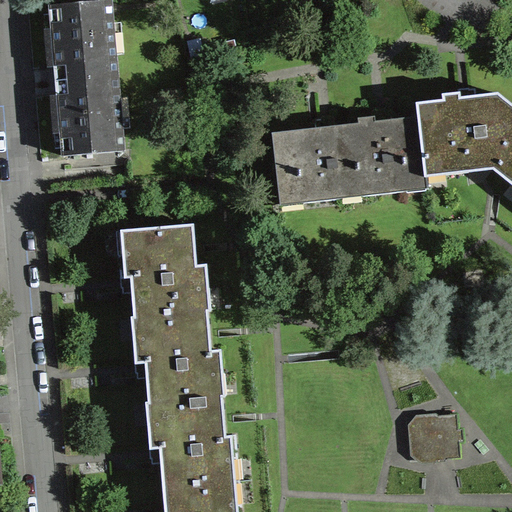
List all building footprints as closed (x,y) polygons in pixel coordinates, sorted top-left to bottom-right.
[(58,95),(52,95),(55,133),(62,132),(63,155),(123,150),(111,1),(51,6),(53,29),(46,29),(49,66),(56,66),(56,69),(58,95)] [(492,169),(511,144),(511,104),(498,93),(476,95),(475,88),(468,89),(469,96),(464,97),(460,97),(460,92),(450,93),(442,94),(443,100),(434,101),(418,103),(419,116),(425,166),(426,177),(428,177),(446,175),(468,172),(478,171),(492,169)] [(359,123),(333,126),(341,198),(407,191),(428,188),(426,177),(425,166),(419,116),(392,119),(391,111),(386,111),(385,112),(386,120),(381,120),(376,121),(375,116),(374,116),(365,117),(358,118),(359,123)] [(304,202),(341,198),(333,126),(328,126),(322,127),(321,119),(320,119),(315,120),(316,128),(294,130),(272,133),(275,163),(273,163),(274,171),(276,171),(280,205),(303,202),(304,202)] [(511,144),(492,169),(511,184),(511,144)] [(134,317),(209,311),(211,311),(209,287),(207,264),(197,265),(194,224),(117,230),(119,255),(120,266),(121,278),(131,277),(131,282),(131,286),(122,287),(123,293),(132,292),(134,317)] [(209,311),(134,317),(131,316),(133,340),(134,351),(135,363),(145,363),(145,366),(146,371),(137,372),(137,378),(146,378),(148,402),(223,395),(225,396),(224,372),(222,349),(212,349),(209,311)] [(223,395),(148,402),(146,402),(148,425),(149,436),(150,448),(160,448),(160,452),(160,456),(151,457),(152,463),(161,463),(163,487),(236,480),(234,458),(238,458),(236,434),(226,435),(223,395)] [(447,458),(461,457),(460,441),(464,441),(464,434),(463,428),(459,428),(457,413),(439,415),(437,413),(416,414),(408,424),(411,456),(420,463),(444,462),(447,458)] [(242,511),(242,503),(238,503),(236,480),(163,487),(165,511),(156,511),(242,511)]
